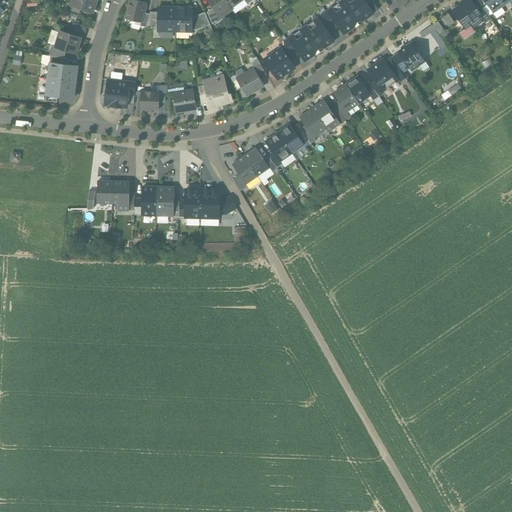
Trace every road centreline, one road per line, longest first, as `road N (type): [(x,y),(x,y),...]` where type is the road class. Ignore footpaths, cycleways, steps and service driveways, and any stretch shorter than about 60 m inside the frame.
road 1 (track): [(201,134),(417,511)]
road 2 (residential): [(432,0),(264,114),(201,134),(86,128)]
road 3 (residential): [(115,0),(86,128)]
